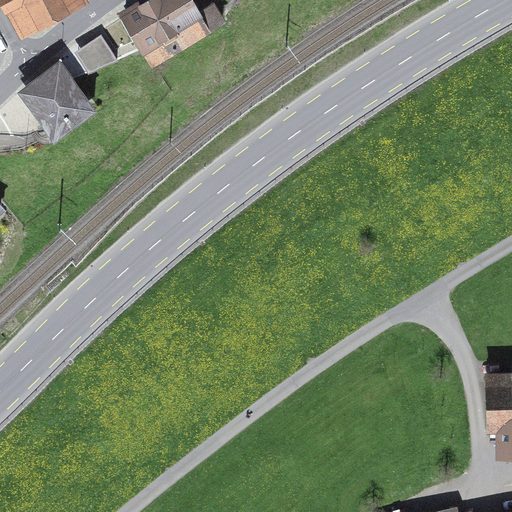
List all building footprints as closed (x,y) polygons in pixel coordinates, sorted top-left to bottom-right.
[(9,0),(28,34),(88,0),(9,0)] [(193,0),(149,0),(122,17),(156,70),(215,33),(193,0)] [(63,64),(18,99),(51,141),(95,106),(63,64)] [(0,194),(0,222),(14,209),(0,194)] [(511,370),(500,370),(498,460),(511,460),(511,370)]
